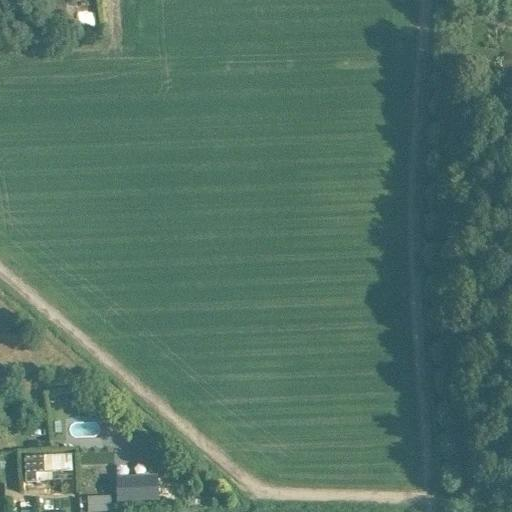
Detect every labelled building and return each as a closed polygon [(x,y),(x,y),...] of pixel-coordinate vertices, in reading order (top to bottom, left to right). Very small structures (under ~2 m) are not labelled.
[(66,34),(63,0),(44,0),(47,36),(66,34)] [(0,425),(0,439),(0,440),(12,437),(9,423),(0,425)] [(43,457),(23,458),(24,484),(35,484),(35,474),(43,474),(43,457)] [(77,484),(77,462),(61,461),(60,484),(77,484)] [(157,477),(116,479),(117,504),(158,502),(157,477)] [(111,511),(111,498),(87,499),(87,511),(111,511)]
